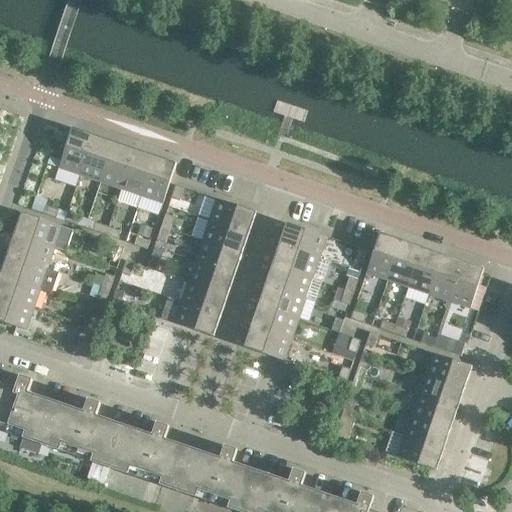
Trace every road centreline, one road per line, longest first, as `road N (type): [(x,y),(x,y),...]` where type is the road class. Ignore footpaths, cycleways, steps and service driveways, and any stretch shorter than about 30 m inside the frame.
road 1 (residential): [(442,501),(202,417)]
road 2 (residential): [(281,178),(40,98)]
road 3 (residential): [(202,417),(281,178)]
road 4 (residential): [(511,258),(281,178)]
road 5 (residential): [(511,72),(296,0)]
road 6 (residential): [(202,417),(0,346)]
road 7 (residential): [(442,501),(511,300)]
